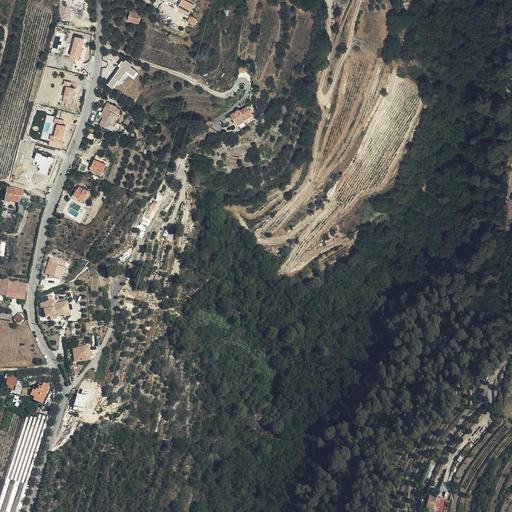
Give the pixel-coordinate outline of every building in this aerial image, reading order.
[(190,13),(194,5),(186,1),(186,0),(178,0),(180,1),(178,7),(180,8),(183,9),(182,10),(190,13)] [(128,19),(140,22),(142,14),(139,13),(134,12),(130,11),(128,19)] [(191,15),(188,21),(195,24),(198,19),(191,15)] [(128,19),(124,18),(123,22),(139,26),(139,24),(127,21),(128,19)] [(121,66),(109,83),(114,86),(117,82),(120,84),(128,73),(135,78),(140,72),(132,66),(133,64),(127,59),(125,62),(123,60),(119,65),(121,66)] [(112,130),(120,116),(114,113),(117,106),(108,102),(103,112),(106,114),(105,117),(101,125),(112,130)] [(247,117),(254,113),(252,108),(250,109),(248,105),(241,109),(240,108),(239,108),(238,108),(237,109),(236,110),(236,111),(231,114),(234,120),(236,119),(239,124),(248,119),(247,117)] [(114,113),(120,116),(123,109),(117,106),(114,113)] [(52,134),(51,139),(60,142),(61,137),(64,138),(68,125),(64,124),(65,120),(56,118),(55,122),(58,123),(55,135),(52,134)] [(102,175),(107,164),(95,159),(92,168),(100,171),(99,174),(102,175)] [(82,204),(89,191),(85,188),(83,192),(77,189),(74,195),(73,194),(71,198),(82,204)] [(23,198),(23,191),(7,189),(5,201),(20,203),(21,197),(23,198)] [(149,211),(156,214),(160,202),(154,200),(149,211)] [(67,261),(51,256),(45,273),(61,279),(67,261)] [(24,299),(26,284),(2,281),(0,295),(4,296),(4,297),(24,299)] [(45,318),(49,317),(49,316),(58,314),(66,312),(65,308),(71,307),(70,301),(60,303),(60,306),(54,308),(53,302),(43,304),(45,318)] [(20,323),(25,318),(20,313),(15,317),(20,323)] [(71,323),(73,341),(84,339),(82,322),(71,323)] [(84,339),(73,341),(74,349),(75,362),(90,360),(88,347),(85,347),(84,339)] [(20,396),(22,383),(16,381),(17,377),(8,376),(6,389),(14,391),(13,395),(20,396)] [(41,405),(48,391),(46,390),(48,386),(43,384),(42,386),(38,385),(35,391),(33,391),(30,396),(34,397),(33,401),(41,405)] [(511,416),(511,385),(503,414),(511,416)] [(429,496),(425,508),(429,509),(428,511),(434,511),(434,510),(439,511),(442,511),(446,500),(429,496)]
